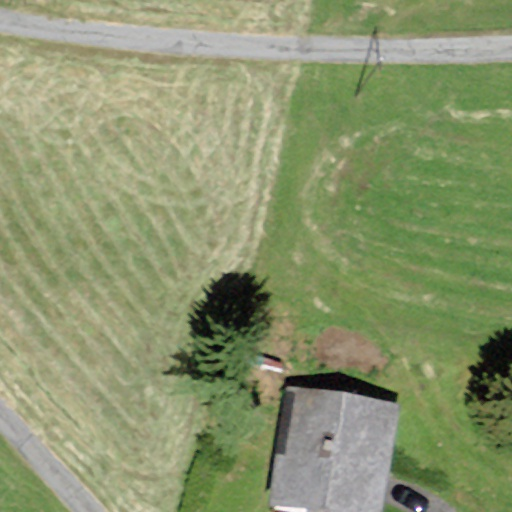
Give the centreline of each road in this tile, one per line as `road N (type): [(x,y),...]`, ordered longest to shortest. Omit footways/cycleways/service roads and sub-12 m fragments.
road 1 (unclassified): [(511,55),(251,54),(0,28)]
road 2 (unclassified): [(0,424),(85,511)]
